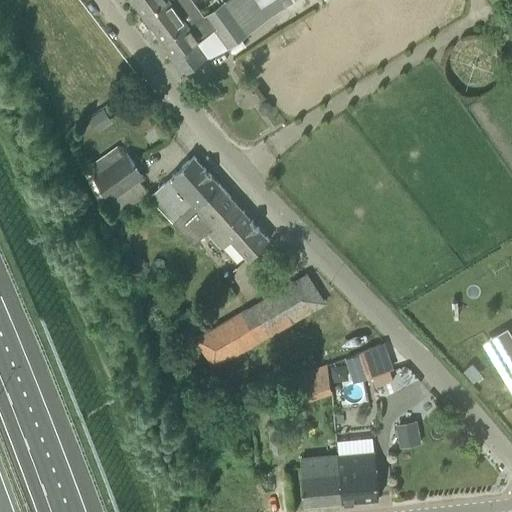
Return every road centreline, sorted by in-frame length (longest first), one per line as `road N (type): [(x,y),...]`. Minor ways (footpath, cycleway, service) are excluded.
road 1 (unclassified): [(511,465),(455,392),(174,100),(98,0)]
road 2 (motorway): [(51,511),(0,377)]
